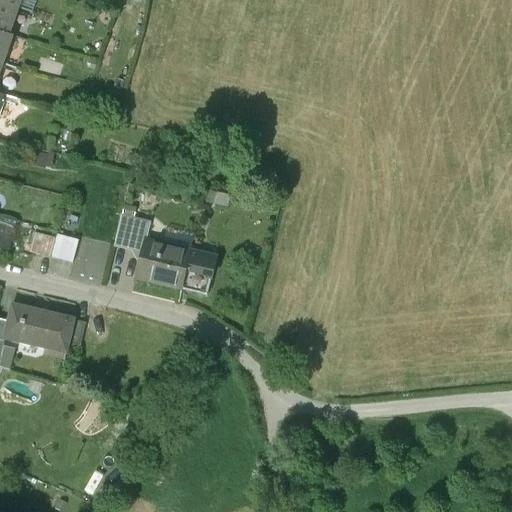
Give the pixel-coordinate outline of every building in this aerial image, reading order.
[(17,8),(0,1),(0,32),(7,35),(17,8)] [(7,35),(0,32),(0,63),(1,63),(11,36),(7,35)] [(54,154),(31,149),(28,163),(51,168),(54,154)] [(149,224),(121,217),(114,244),(141,250),(144,241),(145,241),(149,224)] [(32,252),(76,260),(81,236),(36,228),(32,252)] [(145,241),(144,241),(141,250),(135,278),(181,289),(190,252),(145,241)] [(74,320),(12,305),(8,321),(4,337),(5,338),(66,352),(68,343),(74,320)] [(85,323),(74,320),(68,343),(80,346),(85,323)]
